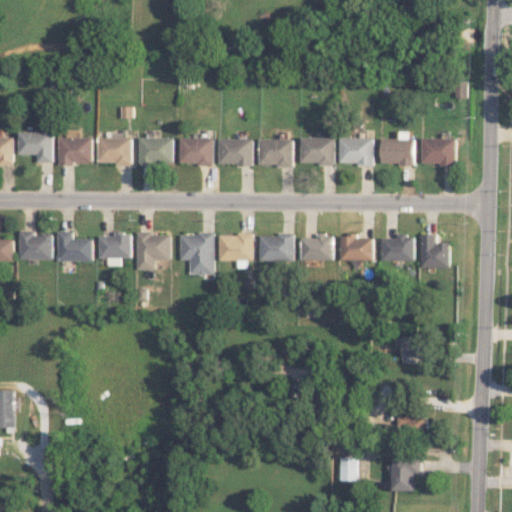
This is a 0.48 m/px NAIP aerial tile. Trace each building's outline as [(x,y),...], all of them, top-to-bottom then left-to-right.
[(40,154),(40,161),(55,162),(56,132),(21,131),(20,154),(40,154)] [(16,137),(0,136),(0,162),(15,163),(16,137)] [(95,163),(95,137),(61,136),(61,163),(95,163)] [(337,137),(303,136),(303,163),(337,163),(337,137)] [(100,163),(134,163),(135,137),(101,137),(100,163)] [(142,137),(142,162),(176,162),(176,137),(142,137)] [(182,163),(216,164),(216,138),(183,137),(182,163)] [(341,163),(375,164),(376,137),(342,137),(341,163)] [(255,165),(256,139),(222,138),(222,164),(255,165)] [(296,138),(261,138),(261,164),(295,165),(296,138)] [(383,163),(416,164),(417,138),(383,138),(383,163)] [(458,138),(423,138),(423,164),(457,164),(458,138)] [(95,238),(75,238),(75,231),(60,231),(59,260),(95,260),(95,238)] [(54,259),(54,232),(21,232),(21,258),(54,259)] [(133,257),(133,232),(116,232),(115,235),(101,235),(100,257),(109,257),(109,265),(123,265),(123,257),(133,257)] [(172,259),(173,233),(139,232),(138,269),(157,269),(157,259),(172,259)] [(216,232),(182,233),(182,259),(192,259),(192,274),(216,273),(216,232)] [(255,234),(222,233),(221,259),(254,260),(255,234)] [(262,260),(296,260),(296,234),(262,233),(262,260)] [(336,234),(319,233),(319,237),(303,237),(303,259),(336,259),(336,234)] [(422,266),(451,267),(451,242),(439,242),(439,233),(422,233),(422,266)] [(343,234),(343,259),(375,260),(376,237),(359,237),(359,234),(343,234)] [(416,260),(416,234),(399,234),(399,237),(384,237),(383,260),(416,260)] [(15,238),(0,237),(0,260),(15,261),(15,238)] [(403,362),(428,363),(428,336),(403,336),(403,362)] [(0,389),(0,427),(15,427),(15,389),(0,389)] [(428,430),(427,415),(400,417),(401,431),(428,430)] [(417,490),(417,473),(423,473),(423,457),(394,457),(394,490),(417,490)] [(342,480),(357,480),(357,463),(341,463),(342,480)]
